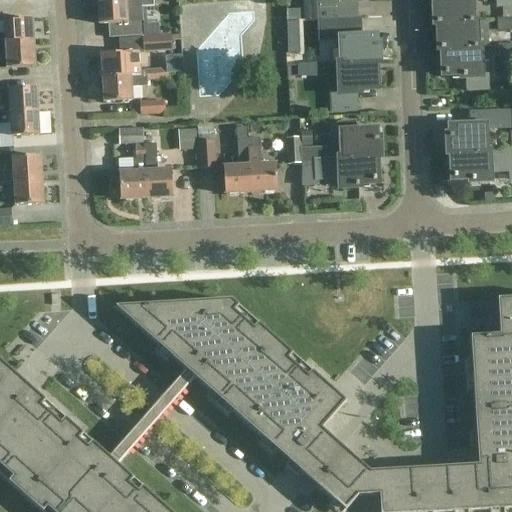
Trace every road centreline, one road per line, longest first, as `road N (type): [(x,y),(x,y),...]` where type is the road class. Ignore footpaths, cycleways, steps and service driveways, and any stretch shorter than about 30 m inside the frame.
road 1 (residential): [(79,245),(414,228)]
road 2 (residential): [(79,245),(65,0)]
road 3 (residential): [(414,228),(404,0)]
